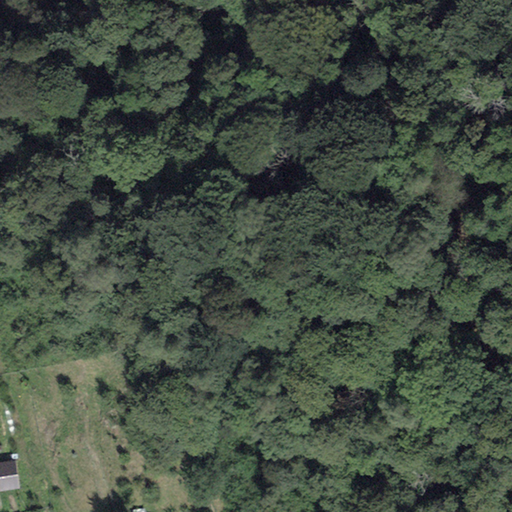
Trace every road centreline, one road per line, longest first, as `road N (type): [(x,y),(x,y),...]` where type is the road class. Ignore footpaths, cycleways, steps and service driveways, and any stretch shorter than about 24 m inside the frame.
road 1 (track): [(399,511),(343,411),(257,349),(178,246),(180,201),(229,44),(220,34),(200,56),(128,202),(111,261),(142,346),(154,426),(222,511)]
road 2 (track): [(511,134),(476,179),(463,224),(467,277),(511,405)]
